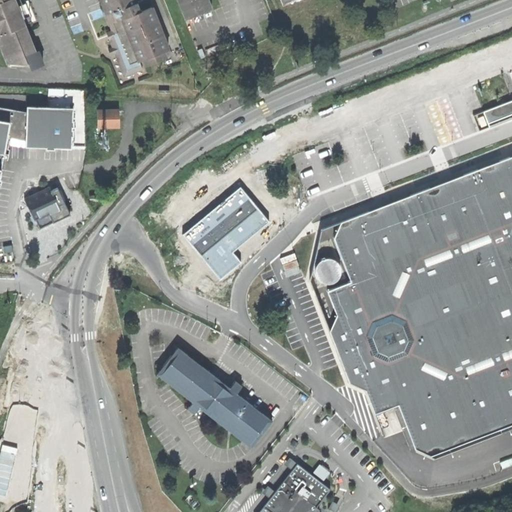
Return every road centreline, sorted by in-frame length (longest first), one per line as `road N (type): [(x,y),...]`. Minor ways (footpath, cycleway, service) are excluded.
road 1 (secondary): [(511,4),(294,89),(183,157),(93,256),(63,338)]
road 2 (secondary): [(84,331),(98,286),(125,244),(209,163),(286,118),(511,25)]
road 3 (trunk): [(143,511),(89,371),(84,331)]
road 4 (trunk): [(129,511),(83,395)]
